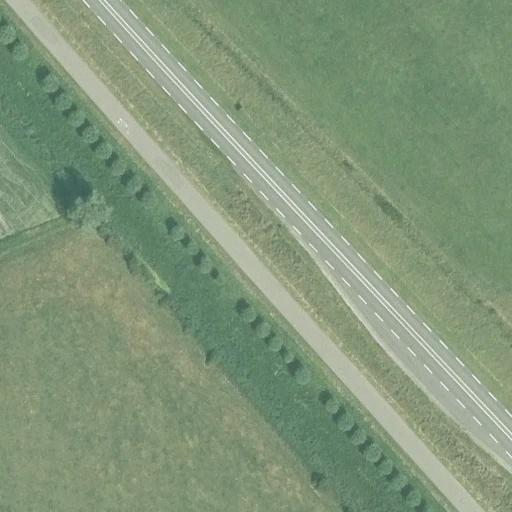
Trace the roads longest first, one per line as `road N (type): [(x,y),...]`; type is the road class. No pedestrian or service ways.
road 1 (unclassified): [(471,511),(18,0)]
road 2 (primary): [(511,439),(101,0)]
